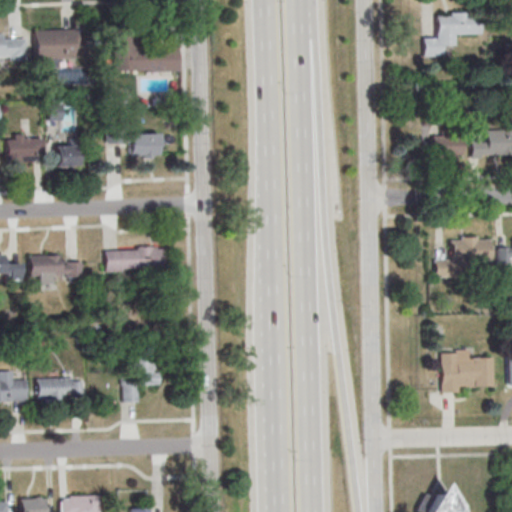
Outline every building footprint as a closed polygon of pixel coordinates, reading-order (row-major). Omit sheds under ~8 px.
[(421,56),(441,55),(441,45),(453,45),(453,33),(471,33),(471,13),(435,13),(435,37),(421,37),(421,56)] [(32,29),(33,59),(43,59),(43,66),(55,66),(55,57),(77,57),(76,28),(32,29)] [(112,31),(113,71),(178,70),(178,47),(135,48),(134,31),(112,31)] [(25,60),(25,38),(3,38),(3,33),(0,33),(0,55),(0,56),(0,60),(25,60)] [(47,103),(47,131),(62,131),(62,103),(47,103)] [(102,143),(123,143),(123,124),(102,124),(102,143)] [(511,129),(483,130),(483,139),(469,139),(469,156),(511,156),(511,129)] [(21,168),(21,160),(38,160),(38,134),(3,134),(4,169),(21,168)] [(154,156),(154,134),(127,134),(127,156),(154,156)] [(459,155),(459,135),(431,135),(431,155),(459,155)] [(53,167),(77,167),(77,145),(53,145),(53,167)] [(489,236),(449,237),(450,258),(433,259),(433,277),(458,277),(458,262),(489,261),(489,236)] [(511,246),(496,246),(496,263),(511,263),(511,246)] [(102,248),(102,270),(167,269),(166,247),(102,248)] [(0,252),(0,273),(1,273),(1,281),(18,281),(18,263),(1,263),(1,253),(0,252)] [(80,276),(80,262),(58,261),(58,255),(27,254),(27,275),(37,275),(37,283),(52,283),(52,276),(80,276)] [(439,350),(439,390),(491,389),(490,358),(469,358),(469,350),(439,350)] [(157,385),(156,355),(129,355),(129,375),(119,376),(120,401),(137,401),(137,385),(157,385)] [(0,401),(25,401),(25,379),(13,379),(13,371),(0,370),(0,401)] [(35,399),(80,399),(80,377),(35,377),(35,399)] [(59,511),(95,511),(96,495),(59,495),(59,511)] [(17,511),(43,511),(44,497),(18,497),(17,511)] [(464,511),(465,511),(462,511),(462,500),(437,500),(437,511),(416,511),(415,511),(464,511)]
